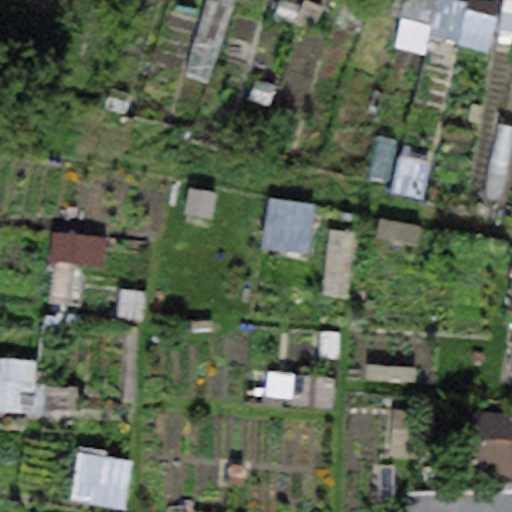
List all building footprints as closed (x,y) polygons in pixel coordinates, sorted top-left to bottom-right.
[(205,0),(170,0),(203,9),(205,0)] [(432,39),(437,0),(409,0),(404,35),(432,39)] [(443,0),(435,36),(496,49),(505,5),(480,0),(443,0)] [(318,251),(321,199),(272,196),(269,248),(318,251)] [(59,230),(56,258),(108,263),(111,234),(59,230)] [(0,404),(81,404),(80,385),(44,386),(43,355),(0,355),(0,404)] [(83,452),(82,503),(131,505),(132,454),(83,452)]
